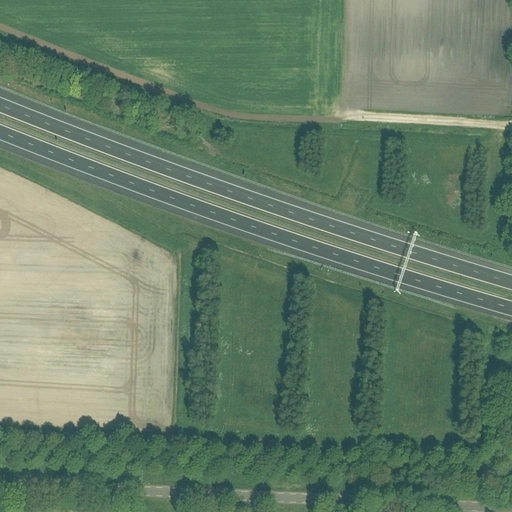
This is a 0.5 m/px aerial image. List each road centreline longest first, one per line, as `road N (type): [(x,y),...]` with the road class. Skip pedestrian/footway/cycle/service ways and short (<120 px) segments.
road 1 (motorway): [(507,282),(292,214),(0,105)]
road 2 (motorway): [(0,133),(291,241),(506,308)]
road 3 (tertiary): [(511,508),(0,484)]
